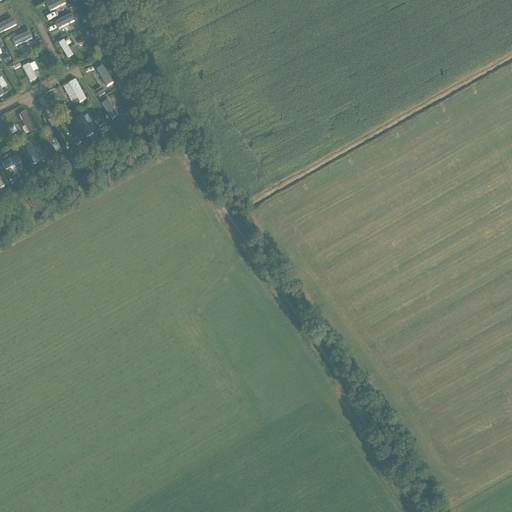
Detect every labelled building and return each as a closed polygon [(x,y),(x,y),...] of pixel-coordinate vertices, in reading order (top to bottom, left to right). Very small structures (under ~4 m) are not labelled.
[(61,13),(64,6),(58,3),(55,11),(61,13)] [(9,24),(5,25),(3,20),(0,21),(0,36),(12,32),(9,24)] [(79,34),(82,25),(70,21),(67,30),(79,34)] [(58,46),(69,62),(75,58),(64,42),(58,46)] [(21,63),(13,64),(14,72),(22,71),(21,63)] [(33,73),(38,71),(34,63),(22,69),(29,85),(37,82),(33,73)] [(105,88),(112,84),(102,67),(95,71),(105,88)] [(79,103),(81,105),(87,102),(77,81),(63,87),(72,106),(79,103)] [(26,112),(19,115),(23,124),(11,130),(16,140),(35,130),(26,112)]
